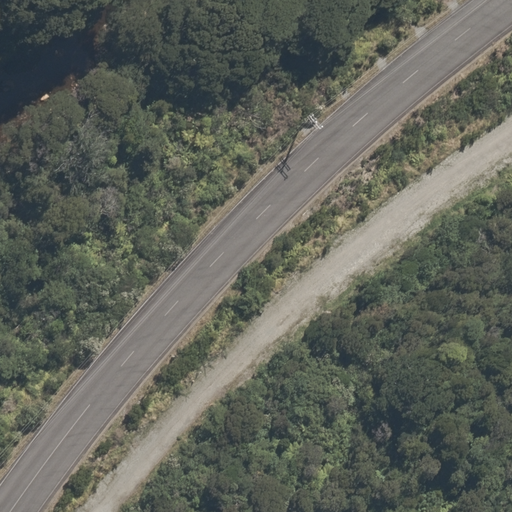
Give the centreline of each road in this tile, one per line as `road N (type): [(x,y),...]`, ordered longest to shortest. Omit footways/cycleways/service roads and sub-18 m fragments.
road 1 (unclassified): [(10,511),(185,291),(306,171),(461,35),(511,1)]
road 2 (track): [(109,511),(292,332),(511,159)]
